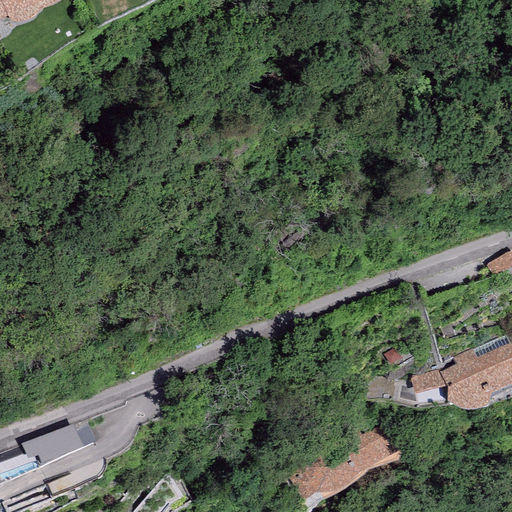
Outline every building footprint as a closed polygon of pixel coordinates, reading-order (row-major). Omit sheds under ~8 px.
[(0,0),(0,15),(5,13),(11,23),(12,24),(17,24),(21,23),(25,22),(30,20),(34,17),(39,14),(41,11),(62,0),(0,0)] [(511,252),(511,251),(486,267),(494,280),(511,268),(511,252)] [(511,342),(509,335),(472,350),(476,360),(511,345),(511,342)] [(456,366),(440,374),(447,389),(446,402),(449,407),(453,409),(457,413),(461,415),(468,416),(474,415),(479,414),(484,411),(487,408),(490,399),(511,387),(511,345),(476,360),(472,350),(452,358),(456,366)] [(395,349),(382,357),(390,370),(403,362),(395,349)] [(447,389),(440,374),(439,370),(415,375),(416,378),(411,381),(412,387),(401,385),(400,387),(397,402),(413,407),(446,402),(447,389)] [(357,427),(283,470),(304,503),(314,495),(319,497),(326,499),(333,499),(342,495),(349,492),(354,485),(360,479),(366,475),(400,453),(383,424),(361,435),(357,427)] [(169,511),(182,499),(165,478),(134,511),(169,511)]
